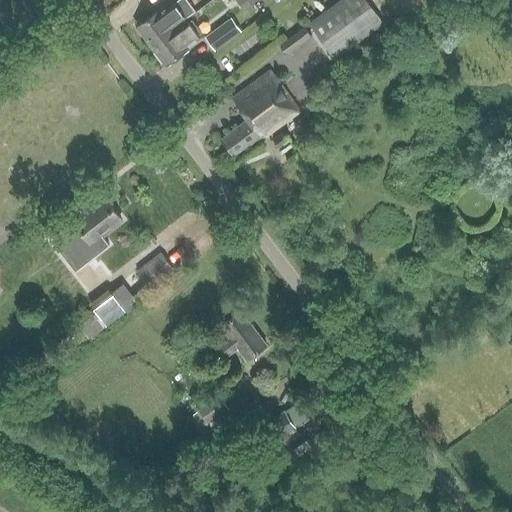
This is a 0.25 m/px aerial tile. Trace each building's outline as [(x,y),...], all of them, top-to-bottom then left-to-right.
[(383,23),(365,0),(337,0),(308,22),(336,59),(383,23)] [(136,26),(149,44),(183,19),(170,1),(136,26)] [(240,32),(229,18),(203,38),(214,51),(240,32)] [(183,19),(149,44),(163,64),(198,39),(183,19)] [(310,36),(303,27),(278,46),(285,55),(310,36)] [(232,98),(247,117),(220,137),(234,155),(250,143),(252,146),(299,110),(268,70),(232,98)] [(290,138),(284,130),(273,138),(279,146),(290,138)] [(80,206),(84,210),(72,219),(90,242),(120,220),(102,196),(90,205),(87,201),(80,206)] [(170,268),(159,252),(136,270),(148,285),(170,268)] [(125,310),(108,289),(89,303),(105,325),(125,310)] [(266,345),(240,310),(220,325),(221,325),(208,335),(216,346),(224,357),(237,347),(246,360),(266,345)] [(216,381),(209,371),(202,376),(209,386),(216,381)] [(239,424),(218,395),(197,410),(188,417),(209,446),(239,424)] [(250,433),(261,450),(295,428),(284,411),(250,433)]
